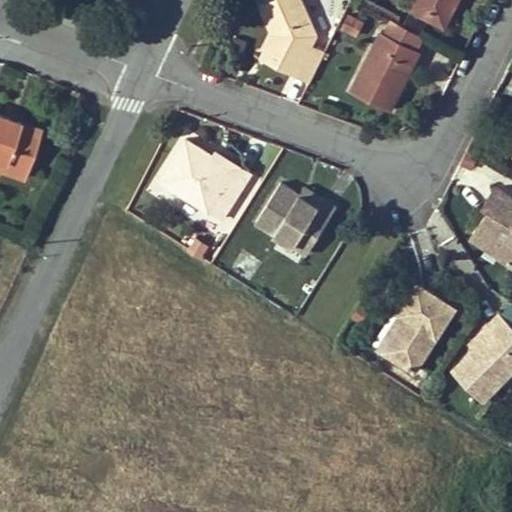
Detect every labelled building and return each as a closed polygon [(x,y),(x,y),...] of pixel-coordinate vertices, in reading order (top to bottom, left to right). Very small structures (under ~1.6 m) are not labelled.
[(274,47),(302,61),(298,71),(312,78),(329,46),(316,39),(320,31),(303,0),(271,0),(261,6),(275,33),(279,31),(281,34),(274,47)] [(424,12),(430,0),(419,0),(412,15),(444,32),(448,25),(424,12)] [(430,0),(424,12),(448,25),(459,0),(430,0)] [(347,11),(341,26),(357,33),(363,18),(347,11)] [(389,33),(384,30),(353,90),(392,110),(402,90),(397,87),(409,62),(415,65),(423,50),(418,47),(425,34),(395,19),(389,33)] [(270,57),(298,71),(302,61),(274,47),(270,57)] [(409,62),(397,87),(402,90),(415,65),(409,62)] [(2,170),(23,177),(38,138),(17,130),(20,122),(0,114),(0,157),(6,159),(2,170)] [(166,172),(226,210),(254,165),(240,156),(236,163),(215,149),(217,146),(192,131),(166,172)] [(219,144),(217,146),(215,149),(236,163),(240,156),(219,144)] [(253,215),(302,245),(305,247),(335,200),(321,190),(316,199),(296,187),(278,175),(253,215)] [(301,178),(296,187),(316,199),(321,190),(301,178)] [(482,200),(489,204),(478,221),(471,232),(511,256),(511,191),(494,180),(482,200)] [(482,200),(471,217),(478,221),(489,204),(482,200)] [(416,276),(398,306),(403,309),(382,343),(413,362),(453,298),(416,276)] [(377,340),(382,343),(403,309),(398,306),(377,340)] [(488,316),(493,321),(475,340),(451,363),(482,394),(511,363),(511,339),(508,336),(511,331),(511,319),(498,306),(488,316)] [(493,321),(488,316),(469,335),(475,340),(493,321)]
